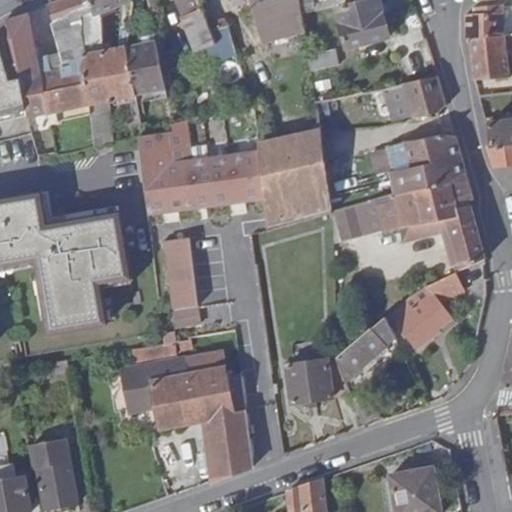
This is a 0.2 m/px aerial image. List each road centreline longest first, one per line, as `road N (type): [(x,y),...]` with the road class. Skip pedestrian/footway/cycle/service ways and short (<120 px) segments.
road 1 (residential): [(465,413),(164,511)]
road 2 (unknown): [(268,480),(228,223)]
road 3 (residential): [(452,61),(511,294)]
